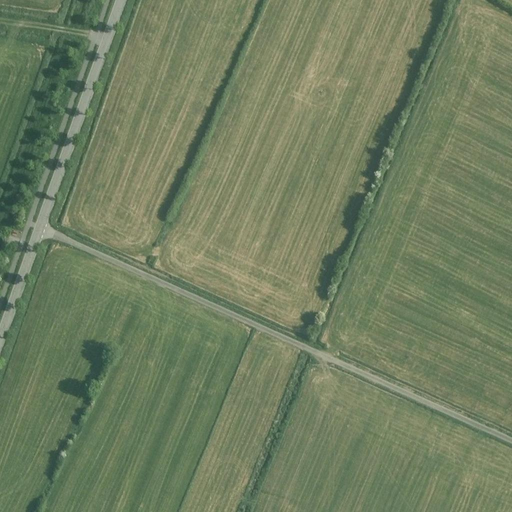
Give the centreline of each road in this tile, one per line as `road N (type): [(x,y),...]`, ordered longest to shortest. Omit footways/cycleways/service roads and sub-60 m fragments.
road 1 (unclassified): [(511,441),(40,228)]
road 2 (tertiary): [(40,228),(121,0)]
